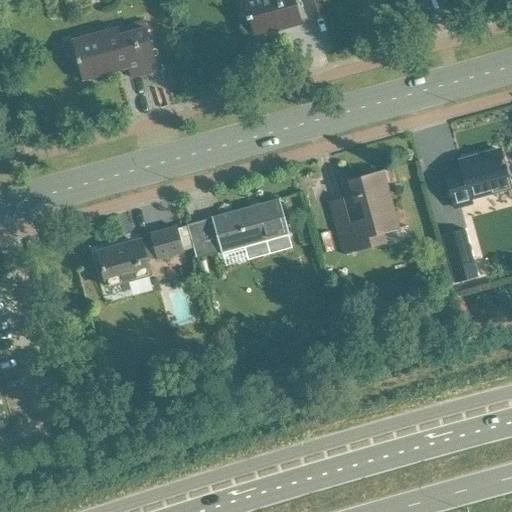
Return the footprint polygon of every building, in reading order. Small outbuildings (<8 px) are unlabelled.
[(245,17),(245,18),(244,19),(243,20),(241,21),(241,22),(240,23),(239,25),(239,27),(239,28),(239,29),(240,31),(241,33),(242,34),(243,35),(245,35),(247,36),(248,36),(250,36),(254,35),(274,29),(274,28),(284,25),(285,29),(299,25),(298,21),(309,18),(309,19),(326,14),(322,0),(250,0),(245,2),(249,16),(245,17)] [(157,70),(152,51),(145,27),(119,35),(117,28),(71,41),(82,81),(120,70),(118,63),(125,60),(130,78),(157,70)] [(471,198),(511,187),(501,150),(457,163),(459,168),(445,172),(455,208),(473,203),(471,198)] [(401,229),(390,190),(385,170),(350,180),(357,204),(362,202),(367,218),(351,223),(344,199),(330,202),(345,255),(388,243),(385,234),(401,229)] [(288,235),(284,218),(278,199),(211,217),(221,253),(288,235)] [(124,245),(98,252),(107,286),(126,281),(151,274),(147,260),(158,257),(158,259),(166,257),(183,252),(182,251),(194,248),(188,226),(176,229),(176,227),(151,234),(154,243),(142,246),(142,245),(125,249),(124,245)] [(476,264),(487,238),(467,230),(456,256),(476,264)] [(108,365),(104,371),(100,377),(109,384),(117,371),(108,365)]
